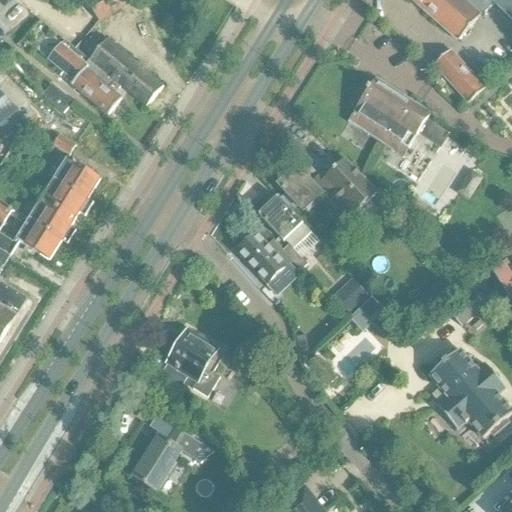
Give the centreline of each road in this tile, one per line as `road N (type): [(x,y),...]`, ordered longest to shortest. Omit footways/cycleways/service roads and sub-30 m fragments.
road 1 (residential): [(394,511),(296,386),(279,331),(175,222)]
road 2 (secondary): [(0,509),(175,222)]
road 3 (secondary): [(156,209),(0,455)]
road 4 (secondary): [(175,222),(319,0)]
road 5 (secondary): [(290,0),(156,209)]
